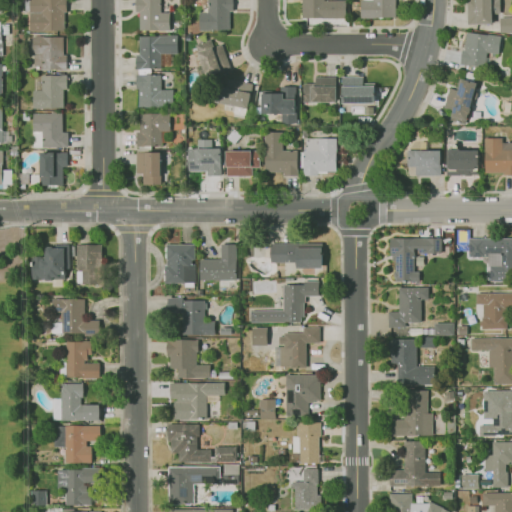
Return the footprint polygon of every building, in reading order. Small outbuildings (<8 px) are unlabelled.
[(64,0),(29,0),(29,31),(65,30),(64,0)] [(138,30),(169,30),(170,11),(159,11),(159,0),(134,0),(134,11),(138,11),(138,30)] [(229,29),(228,9),(232,9),(232,0),(207,0),(207,11),(198,11),(199,30),(229,29)] [(300,0),(300,18),(345,18),(345,0),(300,0)] [(396,0),(361,0),(361,17),(396,17),(396,0)] [(491,23),(491,12),(500,12),(499,0),(465,0),(466,23),(491,23)] [(3,56),(0,56),(0,21),(2,21),(2,25),(9,25),(9,35),(2,35),(2,41),(3,41),(3,56)] [(500,35),(464,31),(460,64),(484,67),(486,52),(497,54),(500,35)] [(63,35),(31,37),(33,69),(64,68),(63,35)] [(138,35),(138,53),(135,53),(135,68),(172,67),(172,54),(177,54),(176,35),(138,35)] [(221,43),(212,46),(210,39),(194,44),(205,76),(229,68),(221,43)] [(172,89),(160,89),(160,74),(136,74),(137,107),(172,107),(172,89)] [(32,108),(64,108),(64,75),(32,75),(32,108)] [(335,101),(335,76),(314,76),(314,83),(303,83),(302,101),(335,101)] [(374,83),(362,82),(362,76),(341,76),(341,102),(373,103),(374,83)] [(221,103),(248,107),(251,82),(224,78),(221,103)] [(449,87),(442,107),(452,111),(449,118),(463,123),(478,84),(461,78),(457,90),(449,87)] [(260,92),(261,113),(280,113),(280,123),(295,123),(294,85),(279,86),(279,92),(260,92)] [(32,113),(32,147),(67,146),(66,131),(62,131),(61,112),(32,113)] [(169,131),(169,113),(137,113),(137,145),(160,146),(160,131),(169,131)] [(264,172),(283,171),(283,175),(297,175),(296,149),(282,150),(281,131),(263,131),(264,172)] [(511,173),(511,141),(500,142),(500,137),(483,137),(484,173),(511,173)] [(335,173),(336,139),(304,138),(303,173),(335,173)] [(187,147),(187,170),(207,171),(206,175),(220,175),(221,148),(210,147),(211,139),(197,139),(197,147),(187,147)] [(440,150),(406,149),(406,166),(414,166),(414,174),(439,175),(440,150)] [(478,149),(448,149),(447,175),(477,175),(478,149)] [(225,150),(225,176),(251,175),(251,167),(257,167),(257,150),(225,150)] [(12,185),(0,185),(0,151),(3,151),(3,170),(12,170),(12,185)] [(66,152),(39,152),(39,185),(62,185),(62,166),(66,166),(66,152)] [(159,152),(135,152),(135,173),(142,173),(142,184),(160,184),(159,152)] [(413,253),(433,253),(433,237),(391,237),(391,281),(418,281),(418,271),(413,271),(413,253)] [(511,237),(467,238),(467,256),(488,256),(488,280),(511,280),(511,237)] [(322,267),(322,242),(269,243),(269,262),(295,262),(295,267),(322,267)] [(77,244),(78,284),(101,284),(100,243),(77,244)] [(193,244),(164,243),(163,282),(195,282),(195,263),(193,263),(193,244)] [(199,280),(236,279),(235,243),(219,244),(220,258),(199,259),(199,280)] [(31,279),(65,279),(65,270),(68,270),(69,244),(44,244),(44,258),(31,258),(31,279)] [(250,322),(302,321),(302,295),(319,295),(319,280),(301,281),(301,284),(282,284),(282,310),(249,310),(250,322)] [(387,326),(405,327),(405,322),(420,322),(420,299),(427,299),(427,287),(397,286),(397,311),(387,311),(387,326)] [(480,304),(480,328),(505,328),(506,308),(511,308),(511,292),(475,292),(474,303),(480,304)] [(84,298),(51,298),(51,311),(60,311),(60,332),(97,333),(97,319),(83,319),(84,298)] [(214,334),(214,321),(204,321),(204,298),(166,299),(166,313),(182,313),(182,334),(214,334)] [(452,335),(453,323),(433,322),(433,334),(452,335)] [(319,327),(302,326),(302,333),(279,333),(279,366),(305,367),(305,342),(318,343),(319,327)] [(251,344),(266,344),(266,327),(251,327),(251,344)] [(511,337),(470,337),(469,349),(487,350),(487,367),(493,367),(492,383),(511,383),(511,337)] [(415,338),(388,338),(388,363),(396,363),(396,384),(432,384),(433,366),(415,366),(415,338)] [(196,339),(166,339),(167,368),(176,367),(176,378),(209,377),(208,364),(196,364),(196,339)] [(98,362),(86,362),(86,340),(65,341),(65,377),(99,377),(98,362)] [(319,400),(319,374),(284,374),(285,414),(307,413),(307,400),(319,400)] [(173,419),(205,418),(205,394),(223,394),(223,381),(169,382),(169,399),(173,399),(173,419)] [(52,398),(52,420),(99,419),(99,404),(81,404),(81,382),(60,383),(60,398),(52,398)] [(511,434),(511,420),(511,411),(511,410),(511,389),(482,390),(482,418),(491,418),(491,424),(478,424),(478,435),(511,434)] [(431,435),(431,412),(426,412),(426,390),(403,390),(404,419),(390,419),(390,435),(431,435)] [(274,418),(274,399),(259,398),(258,417),(274,418)] [(319,462),(318,421),(296,422),(296,435),(292,435),(292,451),(298,451),(298,463),(319,462)] [(177,461),(210,462),(210,449),(197,448),(197,423),(168,423),(167,452),(178,452),(177,461)] [(99,425),(64,425),(64,462),(91,462),(91,441),(99,442),(99,425)] [(63,446),(64,431),(55,430),(54,446),(63,446)] [(388,486),(439,485),(439,471),(423,471),(423,440),(403,440),(403,469),(388,469),(388,486)] [(506,486),(506,463),(511,463),(511,441),(491,441),(491,454),(484,454),(483,470),(491,471),(491,486),(506,486)] [(214,446),(213,461),(235,461),(235,446),(214,446)] [(222,483),(238,483),(238,464),(223,463),(222,483)] [(219,465),(167,466),(168,504),(193,503),(192,483),(219,483),(219,465)] [(57,468),(57,487),(64,487),(64,505),(93,505),(93,483),(97,483),(97,468),(57,468)] [(318,468),(302,468),(302,481),(293,481),(293,507),(318,508),(318,468)] [(460,488),(477,488),(477,473),(460,474),(460,488)] [(511,511),(511,491),(481,492),(482,505),(493,504),(493,511),(511,511)] [(393,511),(445,511),(445,504),(411,504),(411,493),(388,493),(388,511),(393,511)]
